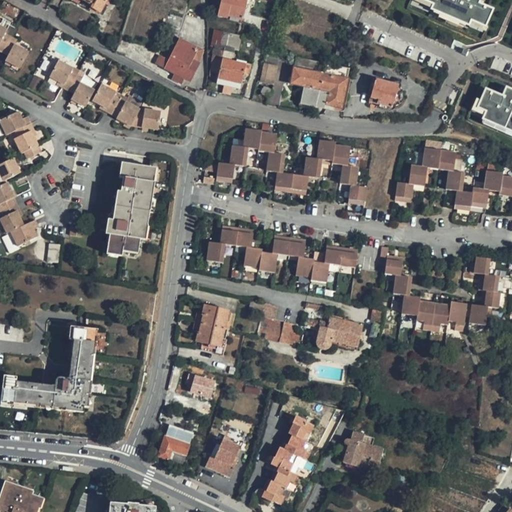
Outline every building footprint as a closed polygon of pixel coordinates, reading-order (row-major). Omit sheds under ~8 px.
[(75,0),(100,13),(105,4),(106,0),(75,0)] [(134,0),(122,39),(165,52),(185,0),(134,0)] [(220,0),(216,15),(226,18),(226,15),(241,19),(246,0),(220,0)] [(421,0),(429,3),(427,8),(435,12),(456,21),(465,24),(467,19),(481,25),(488,8),(474,2),(475,0),(421,0)] [(454,25),(456,21),(435,12),(433,16),(454,25)] [(240,24),(241,19),(226,15),(226,18),(225,20),(240,24)] [(0,26),(0,52),(8,56),(5,62),(12,65),(21,70),(30,52),(16,45),(18,40),(6,33),(8,30),(0,26)] [(225,52),(229,34),(216,31),(212,50),(216,50),(225,52)] [(163,66),(165,64),(163,68),(173,74),(171,78),(180,82),(182,78),(191,82),(201,63),(199,62),(193,59),(197,51),(194,50),(196,46),(179,38),(168,60),(168,59),(167,57),(166,55),(163,54),(162,54),(160,55),(159,55),(157,57),(157,58),(156,59),(156,61),(157,63),(158,64),(160,65),(161,65),(163,66)] [(193,59),(199,62),(204,50),(196,46),(194,50),(197,51),(193,59)] [(216,50),(209,75),(216,77),(214,82),(224,84),(233,87),(241,88),(246,71),(243,70),(244,65),(227,62),(229,53),(225,52),(216,50)] [(337,50),(335,63),(343,65),(344,58),(346,51),(337,50)] [(294,64),(320,70),(321,61),(296,56),(294,64)] [(73,68),(59,60),(50,78),(54,80),(58,82),(64,85),(62,88),(74,94),(71,100),(77,103),(86,107),(95,90),(81,83),(84,78),(78,75),(71,72),(73,68)] [(261,61),(256,80),(273,83),(278,65),(261,61)] [(324,74),(346,78),(348,68),(341,67),(326,64),(324,74)] [(290,83),(304,86),(299,108),(317,111),(317,109),(324,111),(325,105),(340,108),(346,78),(324,74),(293,67),(290,83)] [(370,97),(379,99),(378,103),(391,107),(391,105),(396,86),(396,84),(376,79),(370,97)] [(256,80),(254,89),(256,89),(257,89),(258,89),(259,89),(260,90),(261,91),(261,90),(262,89),(264,88),(265,87),(266,87),(268,88),(270,88),(270,89),(271,90),(273,83),(256,80)] [(137,108),(115,96),(117,92),(113,90),(101,84),(93,102),(101,106),(108,109),(106,111),(117,117),(117,118),(126,123),(131,126),(141,127),(148,128),(158,130),(161,110),(145,108),(145,111),(140,110),(141,108),(138,106),(137,108)] [(233,87),(224,84),(222,93),(231,95),(233,87)] [(391,105),(396,105),(400,103),(402,101),(403,98),(403,95),(403,92),(401,89),(399,87),(396,86),(391,105)] [(511,132),(511,94),(510,94),(511,92),(503,88),(499,97),(481,89),(474,106),(483,110),(479,118),(511,132)] [(7,118),(0,121),(0,124),(6,136),(5,136),(4,137),(7,144),(14,140),(21,155),(24,153),(39,146),(35,138),(32,132),(35,130),(32,123),(26,126),(19,112),(12,116),(7,118)] [(511,132),(479,118),(478,122),(478,123),(479,124),(511,138),(511,132)] [(274,191),(306,196),(308,178),(312,178),(320,179),(322,162),(332,163),(331,165),(342,167),(339,185),(351,186),(348,205),(364,207),(367,189),(356,187),(359,169),(348,167),(350,148),(335,146),(335,144),(319,141),(316,160),(305,159),(303,176),(283,174),(286,155),(274,154),(277,135),(261,133),(261,132),(244,130),(242,149),(231,147),(229,165),(218,164),(217,167),(216,174),(215,182),(232,185),(235,167),(246,168),(248,150),(268,153),(266,171),(277,173),(274,191)] [(39,146),(24,153),(27,160),(32,158),(42,152),(39,146)] [(457,154),(425,150),(423,168),(418,167),(412,166),(409,185),(398,184),(395,201),(412,204),(414,186),(425,188),(428,169),(449,172),(446,191),(457,192),(454,210),(471,213),(471,208),(487,211),(490,192),(501,193),(500,196),(511,197),(511,178),(503,177),(504,174),(487,172),(484,190),(474,188),(473,194),(463,192),(465,174),(454,172),(457,154)] [(14,159),(0,165),(0,174),(3,182),(14,176),(21,173),(17,165),(14,159)] [(141,239),(152,167),(122,162),(121,169),(120,176),(123,177),(121,191),(117,190),(113,219),(109,218),(106,233),(110,233),(108,248),(123,250),(138,252),(141,239)] [(216,174),(217,167),(205,165),(204,168),(204,172),(216,174)] [(152,167),(141,239),(145,239),(148,221),(157,168),(152,167)] [(0,186),(0,211),(3,218),(0,219),(0,221),(2,225),(7,235),(11,233),(18,247),(25,243),(31,241),(38,237),(35,230),(31,223),(25,226),(21,217),(17,211),(20,210),(15,198),(16,198),(13,192),(8,182),(0,186)] [(31,223),(35,230),(40,227),(38,224),(36,220),(31,223)] [(71,235),(84,236),(85,227),(79,226),(72,225),(71,235)] [(306,241),(275,236),(272,255),(268,254),(262,253),(263,252),(252,250),(254,233),(222,228),(220,245),(209,244),(206,262),(223,265),(226,246),(246,249),(243,268),(260,270),(260,272),(275,275),(278,256),(299,259),(296,278),(311,280),(311,282),(327,285),(330,265),(356,269),(358,251),(327,247),(324,265),(314,263),(314,261),(303,259),(306,241)] [(59,262),(59,244),(48,244),(48,262),(59,262)] [(451,306),(421,302),(421,298),(417,298),(411,297),(413,279),(402,278),(404,259),(388,257),(388,259),(385,275),(396,277),(393,295),(404,296),(402,315),(418,317),(418,322),(425,323),(424,330),(440,333),(441,326),(449,327),(449,326),(456,327),(456,331),(465,333),(469,305),(452,303),(451,306)] [(492,260),(473,258),(470,274),(475,275),(481,275),(479,291),(483,292),(481,307),(473,306),(470,324),(486,326),(489,309),(500,310),(502,294),(498,294),(500,278),(490,276),(492,260)] [(257,337),(297,345),(300,333),(295,332),(297,324),(294,323),(296,313),(264,304),(251,301),(248,311),(261,315),(255,337),(243,334),(242,338),(256,341),(257,337)] [(219,349),(230,314),(206,306),(203,316),(204,317),(199,332),(198,332),(195,341),(219,349)] [(380,320),(383,308),(372,306),(370,318),(380,320)] [(193,331),(198,332),(199,332),(204,317),(203,316),(198,315),(193,331)] [(328,329),(320,327),(316,343),(316,345),(318,347),(319,348),(323,350),(325,349),(327,348),(329,347),(330,344),(331,342),(357,347),(362,326),(330,318),(329,323),(328,329)] [(74,327),(69,326),(67,339),(73,340),(76,341),(71,379),(68,378),(60,378),(58,378),(57,378),(56,380),(55,381),(55,387),(54,391),(15,387),(16,382),(16,378),(2,376),(0,392),(0,399),(64,408),(64,412),(81,414),(83,409),(92,329),(74,327)] [(97,330),(92,329),(83,409),(87,409),(97,330)] [(73,340),(68,378),(71,379),(76,341),(73,340)] [(184,389),(189,391),(194,375),(189,373),(184,389)] [(211,398),(216,380),(195,374),(190,393),(211,398)] [(55,387),(16,382),(15,387),(54,391),(55,387)] [(351,407),(359,409),(361,401),(352,398),(351,407)] [(0,404),(64,412),(64,408),(0,399),(0,404)] [(306,444),(314,429),(305,424),(306,422),(298,418),(295,425),(296,426),(291,436),(295,438),(302,442),(305,443),(306,444)] [(182,465),(193,435),(169,427),(167,432),(159,456),(168,459),(171,451),(174,452),(171,461),(182,465)] [(350,450),(346,461),(357,464),(358,461),(368,464),(371,458),(382,461),(386,449),(375,445),(365,441),(368,434),(356,430),(353,438),(352,438),(351,438),(349,440),(349,441),(349,442),(350,444),(351,445),(350,450)] [(224,432),(222,437),(238,444),(240,438),(224,432)] [(365,441),(375,445),(378,437),(368,434),(365,441)] [(205,467),(230,477),(236,460),(232,458),(238,444),(222,437),(216,453),(211,451),(205,467)] [(301,451),(305,443),(302,442),(295,438),(290,446),(289,446),(286,453),(293,457),(294,457),(295,455),(302,459),(305,453),(301,451)] [(286,453),(282,451),(278,458),(277,457),(276,457),(272,466),(279,470),(289,474),(293,465),(290,463),(293,457),(286,453)] [(371,458),(368,464),(358,461),(357,464),(379,472),(383,462),(382,461),(371,458)] [(289,474),(279,470),(277,474),(278,475),(274,484),(284,490),(287,492),(291,484),(293,485),(297,479),(289,474)] [(5,481),(0,494),(0,511),(37,511),(39,508),(40,509),(44,497),(32,493),(33,490),(5,481)] [(274,484),(271,483),(267,491),(266,491),(265,490),(262,498),(272,503),(273,502),(282,506),(286,499),(284,498),(281,497),(284,490),(274,484)] [(503,502),(495,511),(503,511),(508,506),(506,505),(503,502)]
